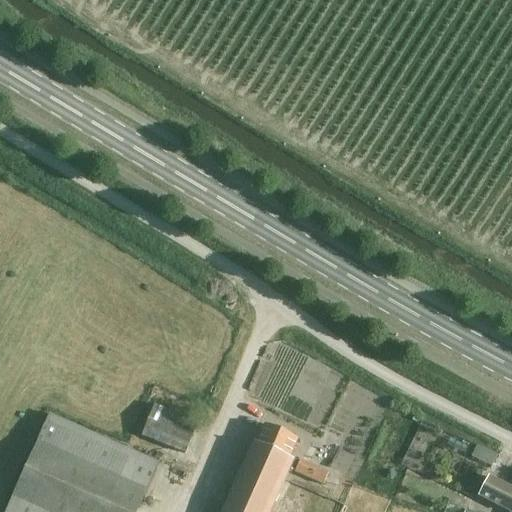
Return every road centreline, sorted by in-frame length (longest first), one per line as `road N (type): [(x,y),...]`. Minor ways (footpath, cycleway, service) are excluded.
road 1 (unclassified): [(511,440),(366,362),(0,129)]
road 2 (secondary): [(511,362),(0,67)]
